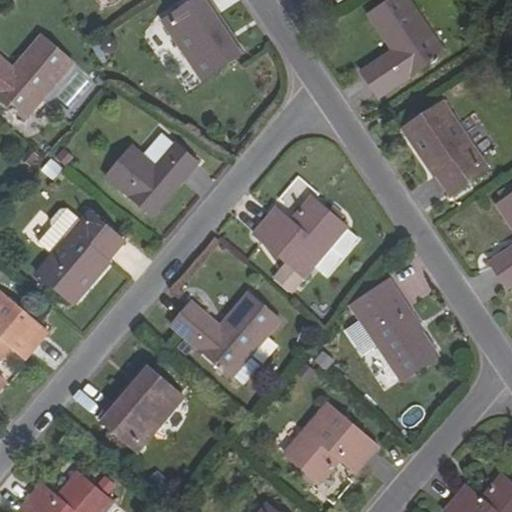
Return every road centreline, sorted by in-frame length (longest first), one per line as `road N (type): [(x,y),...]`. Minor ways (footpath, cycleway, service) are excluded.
road 1 (residential): [(324,93),(0,463)]
road 2 (residential): [(511,370),(324,93)]
road 3 (residential): [(511,372),(467,407),(378,511)]
